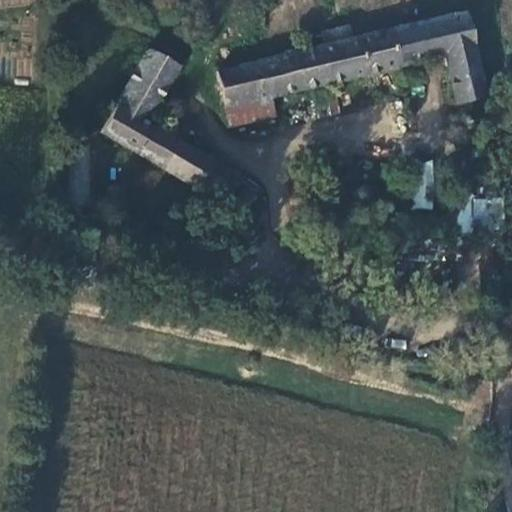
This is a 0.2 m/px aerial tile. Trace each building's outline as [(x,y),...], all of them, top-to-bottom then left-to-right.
[(482,96),(465,12),(349,39),(346,28),(321,33),(323,46),(216,71),(223,105),(269,95),(444,56),(454,102),(482,96)] [(147,50),(101,131),(222,203),(238,178),(145,122),(177,67),(147,50)] [(272,116),(269,95),(223,105),(227,124),(272,116)] [(84,159),(71,161),(77,195),(90,193),(84,159)] [(408,208),(432,209),(433,162),(409,161),(408,208)] [(459,197),(458,235),(501,237),(502,198),(459,197)]
